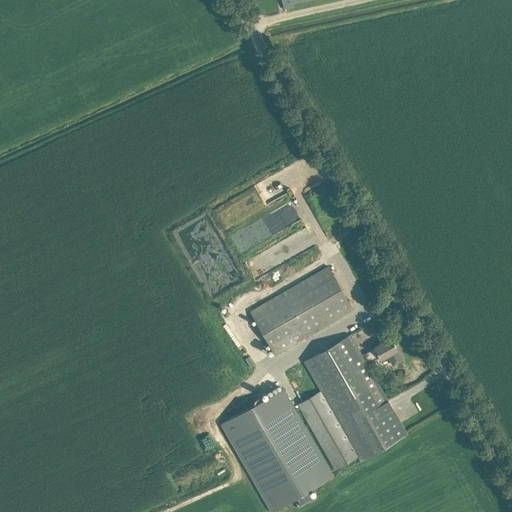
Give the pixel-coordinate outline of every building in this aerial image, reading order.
[(353,309),(328,266),(250,311),(248,307),(164,356),(193,406),(277,358),(275,354),(353,309)] [(408,434),(366,363),(362,355),(350,334),(304,361),(321,390),(341,425),(358,455),(358,456),(361,461),(408,434)] [(382,359),(388,355),(393,365),(402,359),(397,350),(390,338),(375,347),(362,355),(366,363),(379,355),(382,359)] [(283,388),(221,424),(271,511),(293,499),(298,508),(309,502),(312,500),(307,491),(334,476),(297,411),(300,409),(299,407),(295,409),(283,388)] [(341,425),(321,390),(297,403),(299,407),(300,409),(334,469),(358,456),(358,455),(341,425)]
